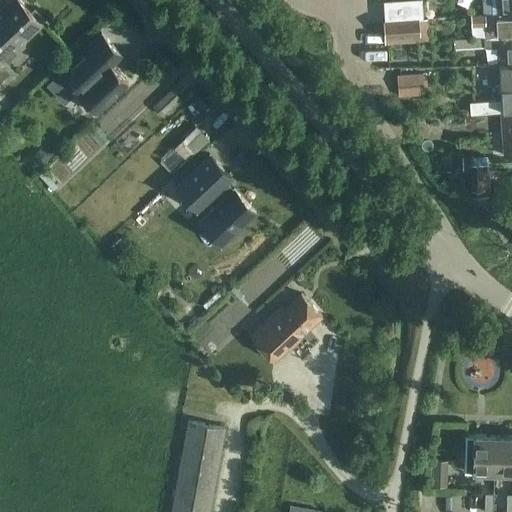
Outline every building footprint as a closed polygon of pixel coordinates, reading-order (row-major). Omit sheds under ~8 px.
[(7,0),(0,7),(0,56),(3,60),(4,59),(6,62),(24,45),(22,42),(41,24),(18,0),(7,0)] [(384,20),(416,19),(422,18),(420,0),(391,0),(383,1),(384,20)] [(497,13),(511,12),(511,0),(481,0),(482,14),(497,13)] [(114,3),(107,11),(127,31),(134,23),(114,3)] [(511,36),(511,12),(497,13),(482,14),(470,15),(471,25),(483,24),(484,38),(511,36)] [(385,36),(417,34),(416,19),(384,20),(385,36)] [(101,33),(60,71),(77,89),(74,91),(95,113),(128,83),(111,65),(122,55),(101,33)] [(511,63),(511,36),(484,38),(453,40),(453,49),(498,46),(499,64),(511,63)] [(500,88),(511,87),(511,63),(499,64),(500,88)] [(426,78),(422,79),(421,73),(396,75),(398,96),(427,94),(426,78)] [(503,110),(511,109),(511,87),(500,88),(500,93),(502,93),(502,100),(469,103),(469,113),(500,110),(503,110)] [(152,107),(161,117),(179,100),(171,90),(152,107)] [(0,121),(13,110),(0,96),(0,121)] [(500,110),(502,133),(504,156),(511,155),(511,109),(503,110),(500,110)] [(184,146),(193,155),(208,141),(199,132),(184,146)] [(44,144),(32,156),(40,165),(53,153),(44,144)] [(198,222),(219,246),(254,214),(233,190),(229,194),(222,187),(231,179),(210,155),(174,186),(195,210),(212,196),(218,204),(198,222)] [(488,192),(488,169),(486,170),(486,156),(469,156),(470,169),(469,169),(469,191),(472,191),(472,197),(484,196),(484,192),(488,192)] [(293,255),(327,219),(307,200),(273,236),(293,255)] [(491,228),(490,218),(475,224),(482,232),(491,228)] [(120,235),(111,243),(117,248),(125,240),(120,235)] [(249,336),(272,362),(321,316),(300,294),(280,313),(277,310),(249,336)] [(491,341),(471,351),(481,371),(501,361),(491,341)] [(212,511),(227,428),(190,422),(174,511),(212,511)] [(493,472),(494,435),(464,434),(463,471),(493,472)] [(511,472),(511,435),(494,435),(493,472),(511,472)] [(446,485),(447,460),(432,460),(431,485),(446,485)] [(491,511),(493,492),(484,492),(483,511),(491,511)]
